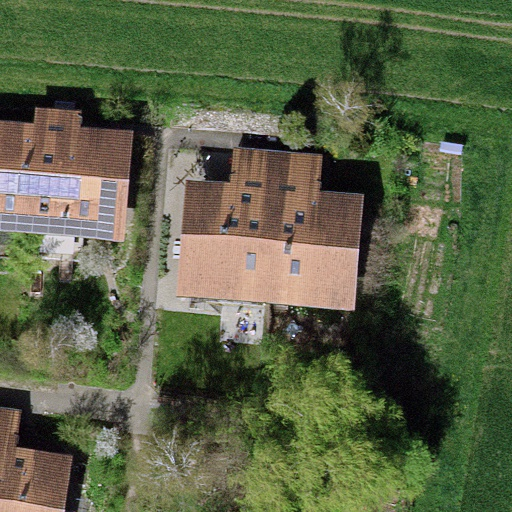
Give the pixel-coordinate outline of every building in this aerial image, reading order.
[(0,227),(33,230),(38,147),(0,143),(0,227)] [(112,235),(118,152),(38,147),(33,230),(112,235)] [(182,304),(266,309),(275,163),(234,161),(232,196),(189,193),(182,304)] [(318,166),(275,163),(266,309),(357,315),(364,208),(316,205),(318,166)] [(0,425),(0,511),(62,511),(68,466),(10,458),(14,427),(0,425)]
